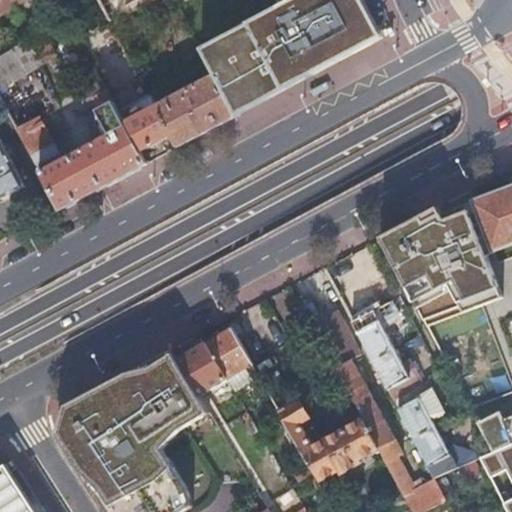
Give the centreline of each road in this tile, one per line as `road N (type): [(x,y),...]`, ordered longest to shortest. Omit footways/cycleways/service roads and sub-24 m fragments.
road 1 (primary): [(511,42),(439,92),(0,326)]
road 2 (primary): [(0,358),(511,76)]
road 3 (primary): [(511,12),(0,289)]
road 4 (primary): [(8,394),(511,124)]
road 5 (residential): [(85,511),(8,394)]
